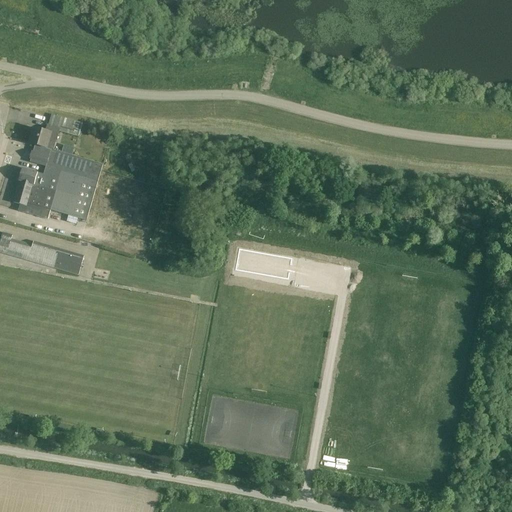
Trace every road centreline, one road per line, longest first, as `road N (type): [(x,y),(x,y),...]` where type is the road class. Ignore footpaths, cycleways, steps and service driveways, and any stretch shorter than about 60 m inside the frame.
road 1 (unclassified): [(511,145),(366,127),(232,95),(141,95),(55,79)]
road 2 (unclassified): [(336,511),(0,449)]
